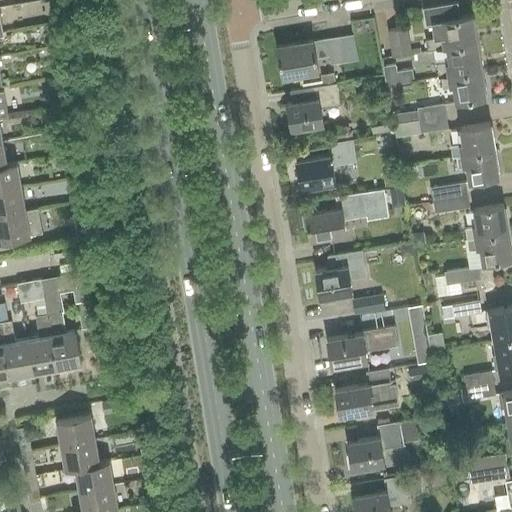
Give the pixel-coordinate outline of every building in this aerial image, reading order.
[(59,20),(64,19),(60,0),(55,1),(49,2),(52,21),(59,20)] [(473,14),(458,16),(456,4),(459,3),(459,2),(415,9),(416,10),(425,9),(427,19),(428,22),(432,22),(435,37),(426,38),(428,50),(447,47),(479,41),(475,18),(473,18),(473,14)] [(412,52),(407,26),(389,29),(393,56),(412,52)] [(332,62),(345,60),(341,35),(278,46),(283,75),(319,69),(316,56),(330,54),(332,62)] [(484,68),(479,41),(447,47),(450,60),(437,62),(439,76),(484,68)] [(56,53),(64,52),(62,44),(55,45),(53,46),(54,53),(56,53)] [(414,81),(412,68),(397,70),(396,63),(384,65),(387,85),(399,83),(414,81)] [(487,92),(484,68),(439,76),(442,76),(443,87),(454,85),(456,101),(486,96),(485,92),(487,92)] [(323,84),(336,82),(334,71),(321,74),(323,84)] [(321,104),(340,101),(337,82),(336,82),(323,84),(313,86),(315,97),(288,102),(292,128),(324,122),(321,104)] [(399,83),(387,85),(388,93),(400,91),(399,83)] [(4,90),(0,90),(0,116),(9,114),(4,90)] [(446,115),(445,102),(418,106),(418,109),(420,119),(446,115)] [(418,109),(395,113),(397,123),(420,119),(418,109)] [(448,127),(446,115),(420,119),(397,123),(394,123),(396,135),(448,127)] [(372,124),(374,133),(391,130),(389,120),(372,124)] [(463,142),(459,143),(451,144),(453,155),(458,155),(497,149),(493,126),(491,126),(490,122),(461,127),(463,142)] [(333,164),(357,160),(353,138),(329,142),(331,153),(297,159),(302,187),(336,181),(333,164)] [(501,171),(497,149),(458,155),(460,166),(467,165),(470,181),(499,176),(499,172),(501,171)] [(17,161),(7,163),(7,164),(0,165),(0,189),(22,186),(17,161)] [(386,186),(401,184),(400,172),(384,174),(386,186)] [(467,193),(466,181),(431,186),(433,199),(467,193)] [(0,214),(26,209),(22,186),(0,189),(0,214)] [(384,187),(365,191),(339,195),(341,206),(307,212),(311,238),(346,232),(344,218),(367,214),(368,218),(388,214),(384,187)] [(470,206),(467,193),(433,199),(435,212),(470,206)] [(90,212),(88,200),(80,202),(81,214),(90,212)] [(477,224),(473,225),(466,226),(468,237),(511,230),(507,208),(505,208),(504,203),(474,208),(477,224)] [(26,209),(0,214),(0,248),(10,246),(8,238),(41,232),(37,207),(26,209)] [(414,244),(426,242),(424,230),(412,232),(414,244)] [(511,237),(511,230),(468,237),(465,238),(469,266),(445,270),(445,274),(435,275),(439,294),(462,290),(460,281),(482,277),(479,263),(511,257),(511,237)] [(321,297),(322,296),(322,300),(325,302),(335,300),(337,297),(336,294),(352,291),(350,277),(366,274),(362,249),(341,253),(343,265),(316,269),(321,297)] [(84,270),(72,272),(77,299),(89,297),(84,270)] [(43,289),(41,278),(31,280),(33,291),(43,289)] [(82,362),(76,329),(63,332),(59,312),(62,311),(58,287),(44,289),(48,313),(57,367),(82,362)] [(385,307),(382,292),(353,298),(356,311),(385,307)] [(482,310),(480,298),(442,305),(444,317),(482,310)] [(12,319),(8,299),(0,300),(0,319),(0,321),(12,319)] [(91,303),(79,306),(84,332),(96,330),(91,303)] [(412,322),(426,320),(423,303),(409,306),(412,322)] [(492,324),(494,339),(511,335),(511,305),(486,310),(489,324),(492,324)] [(57,367),(48,313),(36,315),(40,336),(27,338),(33,371),(57,367)] [(33,371),(27,338),(15,340),(12,319),(0,321),(10,375),(33,371)] [(0,376),(10,375),(0,321),(0,376)] [(366,350),(399,344),(395,324),(362,330),(362,332),(327,337),(332,365),(368,359),(366,350)] [(511,366),(511,335),(494,339),(497,354),(494,354),(496,369),(511,366)] [(431,349),(417,352),(419,362),(433,360),(431,349)] [(432,377),(430,365),(410,367),(412,380),(432,377)] [(397,386),(392,387),(389,367),(367,371),(369,383),(336,388),(340,414),(374,408),(374,409),(399,404),(397,386)] [(494,381),(492,369),(465,374),(467,386),(494,381)] [(496,393),(494,381),(467,386),(469,398),(496,393)] [(506,406),(508,421),(511,420),(511,390),(500,392),(502,407),(506,406)] [(117,398),(102,400),(103,403),(105,413),(119,410),(117,398)] [(57,420),(61,444),(96,438),(91,413),(57,420)] [(382,447),(404,444),(400,420),(378,424),(380,436),(348,441),(350,453),(347,453),(349,465),(352,465),(352,467),(385,462),(382,447)] [(30,442),(27,426),(17,428),(19,443),(30,442)] [(100,461),(96,438),(61,444),(65,469),(75,467),(75,466),(100,461)] [(142,454),(151,453),(152,453),(151,441),(149,441),(141,442),(142,454)] [(34,465),(31,449),(21,451),(24,467),(34,465)] [(508,464),(506,452),(468,458),(470,470),(480,469),(508,464)] [(109,459),(100,461),(75,466),(75,467),(79,490),(114,483),(109,459)] [(510,476),(508,464),(480,469),(470,470),(471,482),(510,476)] [(422,471),(407,473),(409,491),(422,489),(421,484),(424,483),(422,471)] [(38,489),(35,472),(25,474),(28,491),(38,489)] [(391,511),(389,500),(410,496),(406,473),(384,477),(386,489),(354,495),(356,511),(391,511)] [(118,508),(114,483),(79,490),(83,511),(91,511),(108,509),(108,510),(118,508)] [(42,511),(40,496),(29,498),(31,511),(42,511)] [(6,497),(0,498),(0,510),(8,509),(6,497)]
